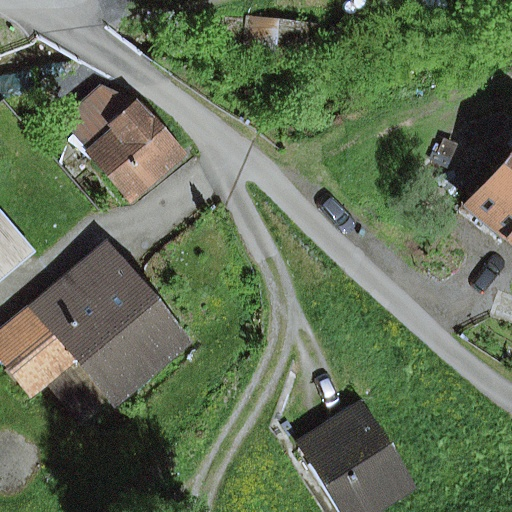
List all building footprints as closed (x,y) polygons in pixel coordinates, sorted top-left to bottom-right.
[(315,22),(246,17),(243,59),(312,64),(315,22)] [(339,57),(344,56),(349,54),(352,50),(354,46),(355,40),(354,36),(351,32),(348,29),(343,27),(339,26),(334,28),(330,30),(327,33),(325,38),(324,44),(326,48),(329,53),(334,56),(339,57)] [(134,102),(98,87),(58,120),(130,206),(184,161),(134,102)] [(511,252),(511,144),(456,210),(511,252)] [(0,279),(34,253),(0,210),(0,279)] [(104,250),(0,336),(0,347),(42,398),(52,390),(85,429),(185,346),(104,250)] [(395,511),(420,495),(357,405),(292,450),(335,511),(395,511)]
